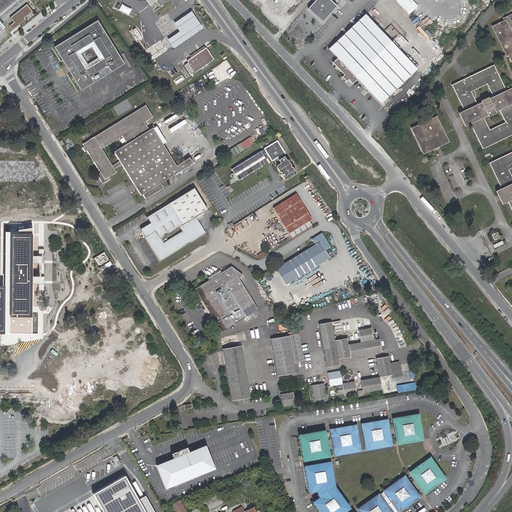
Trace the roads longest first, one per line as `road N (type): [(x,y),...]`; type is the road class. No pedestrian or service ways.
road 1 (residential): [(357,225),(364,250),(481,426),(484,466),(452,511)]
road 2 (residential): [(143,289),(187,358),(187,389),(0,497)]
road 3 (motorway): [(398,265),(510,432),(507,469),(479,511)]
road 4 (residential): [(1,62),(143,289)]
road 5 (unknown): [(190,380),(228,408),(267,403),(275,381),(313,373),(314,320),(365,306)]
road 6 (secondary): [(205,0),(337,180),(344,201)]
road 7 (unclassified): [(397,179),(233,0)]
road 8 (secondary): [(355,190),(213,0)]
road 9 (unknown): [(105,229),(255,124),(252,107)]
road 10 (secondary): [(398,265),(511,411)]
road 11 (unclassified): [(511,315),(397,179)]
road 12 (residential): [(0,380),(143,289)]
road 13 (unknown): [(323,223),(335,229),(343,259),(337,273),(298,296),(284,295),(274,275)]
road 14 (secondary): [(511,390),(427,283)]
road 15 (unknown): [(50,511),(122,474),(137,477),(156,511)]
road 16 (motorway): [(511,379),(427,283)]
